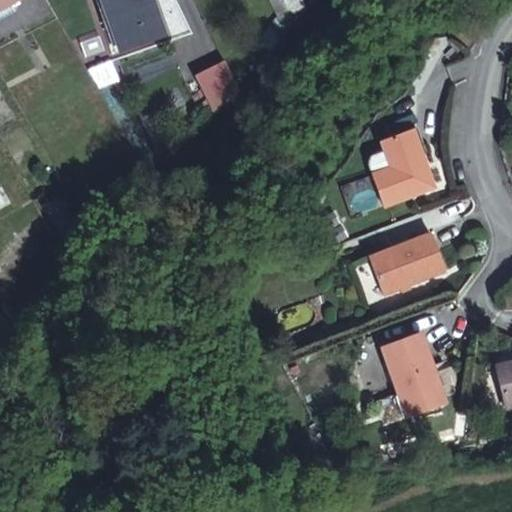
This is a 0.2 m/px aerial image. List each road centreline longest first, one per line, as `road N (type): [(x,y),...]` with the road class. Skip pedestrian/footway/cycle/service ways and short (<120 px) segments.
road 1 (track): [(104,511),(348,463),(415,460)]
road 2 (residential): [(511,15),(479,58),(478,142),(490,203),(511,236)]
